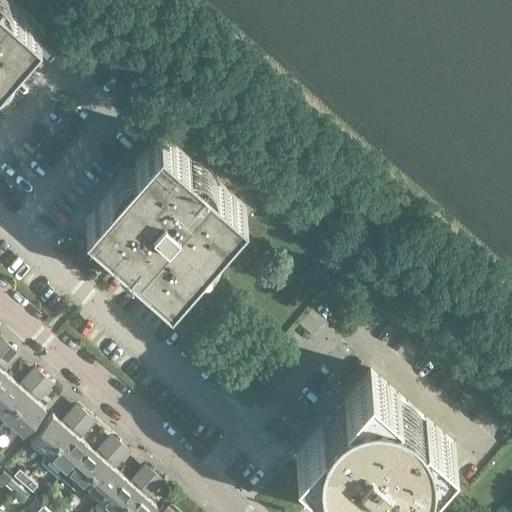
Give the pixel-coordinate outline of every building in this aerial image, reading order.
[(0,0),(0,71),(41,25),(12,0),(0,0)] [(162,131),(85,217),(171,292),(246,206),(162,131)] [(0,388),(11,376),(4,369),(7,365),(0,358),(0,388)] [(335,406),(332,408),(330,410),(326,415),(325,418),(324,420),(320,426),(295,455),(324,480),(325,482),(329,488),(330,489),(333,492),(335,494),(337,496),(340,498),(345,501),(347,502),(349,503),(359,511),(395,511),(407,499),(409,498),(411,496),(413,495),(416,492),(419,489),(423,484),(424,483),(427,477),(429,475),(455,445),(370,370),(344,399),(341,400),(339,402),(335,406)] [(0,388),(0,409),(6,416),(32,387),(22,378),(19,383),(11,376),(0,388)] [(6,416),(24,431),(46,406),(37,399),(41,395),(32,387),(6,416)] [(30,437),(48,453),(73,424),(63,415),(60,419),(52,412),(30,437)] [(48,453),(65,468),(87,443),(79,436),(83,432),(73,424),(48,453)] [(65,468),(82,483),(108,454),(98,445),(94,449),(87,443),(65,468)] [(82,483),(99,498),(121,473),(114,466),(117,462),(108,454),(82,483)] [(14,473),(23,481),(28,475),(19,467),(14,473)] [(16,481),(3,470),(1,468),(0,468),(0,482),(2,485),(5,482),(10,487),(16,481)] [(99,498),(114,511),(116,511),(142,484),(132,475),(129,479),(121,473),(99,498)] [(23,481),(32,489),(38,483),(28,475),(23,481)] [(16,481),(10,487),(23,498),(29,492),(16,481)] [(142,484),(116,511),(148,511),(156,504),(147,496),(151,492),(142,484)] [(48,503),(57,511),(63,505),(54,497),(48,503)]
